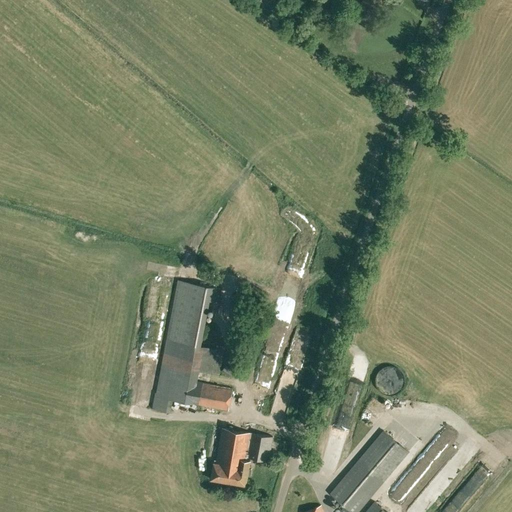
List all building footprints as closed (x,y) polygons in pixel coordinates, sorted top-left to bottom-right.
[(371,29),(392,0),(362,0),(352,15),(371,29)] [(178,280),(170,321),(204,326),(209,299),(219,301),(221,288),(178,280)] [(157,393),(173,395),(176,379),(194,381),(197,367),(201,343),(204,327),(170,322),(157,393)] [(225,348),(201,343),(197,367),(220,372),(225,348)] [(230,376),(233,371),(225,365),(221,371),(230,376)] [(176,379),(173,399),(229,410),(233,388),(194,381),(176,379)] [(173,395),(157,393),(156,392),(153,408),(170,412),(173,395)] [(448,427),(438,443),(446,448),(456,432),(448,427)] [(247,459),(247,457),(252,432),(222,428),(217,460),(214,459),(211,479),(246,485),(248,475),(250,475),(251,468),(249,468),(250,460),(247,459)] [(357,511),(385,480),(409,452),(383,431),(330,493),(350,509),(347,511),(357,511)] [(273,436),(252,432),(247,457),(269,460),(273,436)] [(413,511),(428,511),(466,474),(456,465),(412,510),(413,511)] [(403,498),(420,482),(412,474),(395,490),(403,498)] [(444,511),(461,511),(478,496),(470,488),(444,511)] [(387,511),(375,501),(365,511),(387,511)]
